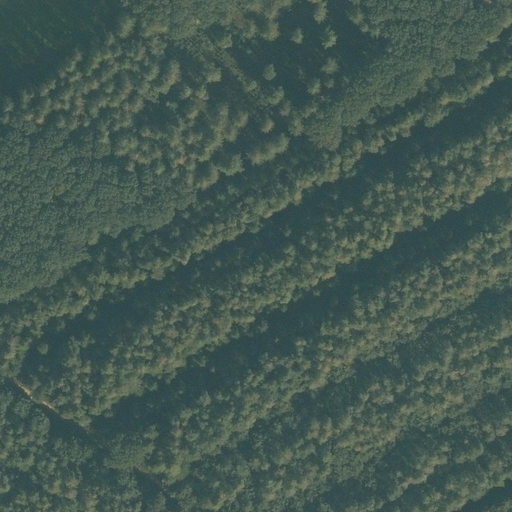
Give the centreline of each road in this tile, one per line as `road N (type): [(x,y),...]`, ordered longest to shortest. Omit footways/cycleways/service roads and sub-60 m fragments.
road 1 (track): [(0,275),(501,15),(511,22)]
road 2 (track): [(0,371),(204,511)]
road 3 (track): [(195,174),(181,105),(137,67),(107,17)]
